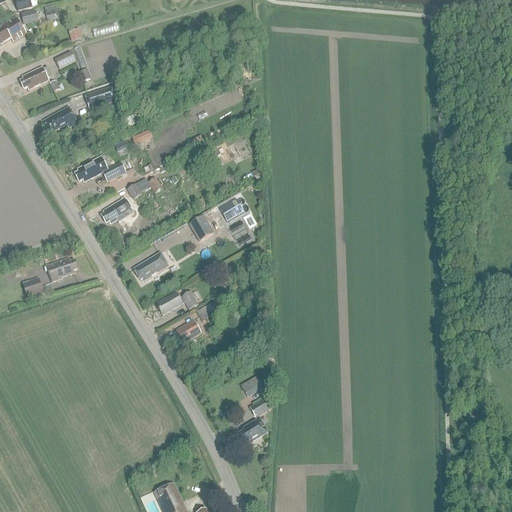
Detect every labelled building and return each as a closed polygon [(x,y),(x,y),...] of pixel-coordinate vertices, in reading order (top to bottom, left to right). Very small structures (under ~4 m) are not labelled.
[(15,0),(17,12),(31,9),(29,0),(15,0)] [(56,15),(54,7),(45,9),(47,17),(56,15)] [(38,23),(35,12),(22,15),(24,26),(38,23)] [(12,42),(19,38),(26,34),(17,18),(0,27),(0,46),(11,40),(12,42)] [(82,40),(79,30),(69,33),(72,43),(82,40)] [(76,64),(70,53),(55,61),(60,71),(76,64)] [(47,69),(43,71),(42,69),(23,79),(24,81),(20,83),(24,90),(27,89),(29,92),(49,82),(48,80),(52,78),(47,69)] [(91,79),(88,70),(79,73),(82,82),(91,79)] [(58,91),(55,83),(50,85),(54,93),(58,91)] [(89,111),(115,103),(111,88),(85,96),(89,111)] [(70,127),(71,129),(78,125),(69,108),(47,121),(48,124),(45,125),(51,135),(61,130),(62,132),(70,127)] [(139,123),(136,116),(120,122),(123,129),(139,123)] [(135,147),(152,139),(149,132),(132,140),(135,147)] [(190,141),(193,147),(203,142),(200,136),(190,141)] [(127,142),(115,145),(117,151),(129,149),(127,142)] [(102,158),(78,171),(80,174),(75,176),(79,184),(83,182),(84,184),(102,174),(107,184),(126,175),(121,165),(108,171),(102,158)] [(148,184),(155,195),(161,192),(155,180),(148,184)] [(137,186),(141,194),(150,189),(146,181),(137,186)] [(142,196),(136,186),(129,191),(134,201),(142,196)] [(227,224),(244,214),(236,201),(219,211),(227,224)] [(105,216),(102,218),(106,225),(110,223),(111,226),(122,220),(120,218),(124,216),(118,206),(104,213),(105,216)] [(214,235),(204,218),(189,226),(199,243),(214,235)] [(236,248),(258,237),(250,223),(228,235),(236,248)] [(145,282),(168,268),(160,255),(134,271),(140,282),(144,280),(145,282)] [(78,271),(75,262),(71,263),(70,260),(46,268),(52,285),(62,281),(62,280),(75,275),(74,273),(78,271)] [(39,279),(23,285),(24,287),(28,298),(28,300),(44,295),(39,279)] [(176,294),(174,295),(158,305),(159,307),(157,308),(163,317),(185,304),(190,312),(199,307),(191,294),(180,300),(176,294)] [(218,308),(215,303),(197,313),(201,320),(214,313),(213,311),(218,308)] [(184,345),(201,335),(193,322),(177,332),(178,335),(175,337),(179,344),(182,343),(184,345)] [(254,395),(270,386),(263,373),(247,383),(254,395)] [(268,434),(259,418),(272,410),(266,400),(250,409),(258,421),(244,429),(246,432),(236,438),(242,448),(252,442),(253,444),(268,434)] [(174,485),(154,493),(162,511),(185,511),(182,503),(174,485)]
